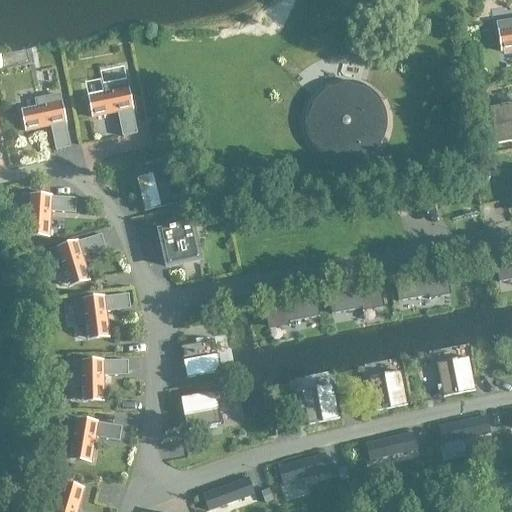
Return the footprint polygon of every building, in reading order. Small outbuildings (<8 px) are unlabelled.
[(511,33),(499,36),(501,53),(511,50),(511,33)] [(137,135),(126,83),(103,87),(105,98),(89,102),(93,119),(117,114),(122,138),(137,135)] [(351,84),(346,83),(342,84),(337,84),(332,86),(328,88),(323,91),(319,94),(315,98),(312,103),(309,108),(308,114),(307,119),(306,125),(307,130),(308,135),(309,139),(311,143),(314,147),(316,150),(320,154),(324,157),(328,160),(333,162),(339,163),(344,164),(350,164),(356,163),(361,162),(366,159),(371,156),(374,153),(378,150),(380,146),(383,142),(385,138),(386,134),(387,129),(387,123),(387,118),(386,113),(384,107),(381,102),(378,98),(374,94),(369,90),(365,88),(360,86),(355,84),(351,84)] [(60,96),(36,101),(38,112),(22,115),(26,132),(50,127),(55,152),(70,149),(60,96)] [(511,108),(491,112),(497,145),(511,142),(511,108)] [(167,173),(136,180),(144,213),(175,205),(167,173)] [(75,214),(76,199),(23,196),(21,220),(33,221),(32,237),(49,238),(51,213),(75,214)] [(192,226),(160,233),(167,268),(200,261),(192,226)] [(89,281),(82,257),(106,250),(101,236),(50,251),(57,274),(68,271),(73,286),(89,281)] [(511,264),(494,268),(497,284),(511,280),(511,264)] [(446,278),(396,287),(399,303),(449,293),(446,278)] [(379,290),(329,300),(332,316),(382,306),(379,290)] [(109,338),(106,313),(131,310),(129,295),(76,302),(79,326),(90,324),(92,340),(109,338)] [(317,302),(266,311),(269,327),(320,317),(317,302)] [(213,342),(181,348),(187,379),(219,373),(213,342)] [(469,359),(437,365),(443,397),(474,392),(469,359)] [(128,377),(128,361),(74,362),(75,387),(86,386),(87,403),(104,402),(103,377),(128,377)] [(401,373),(369,379),(375,411),(407,406),(401,373)] [(333,387),(301,392),(307,425),(338,419),(333,387)] [(213,393),(181,399),(187,431),(219,425),(213,393)] [(484,415),(435,425),(439,441),(487,430),(484,415)] [(122,428),(69,419),(65,443),(76,445),(73,461),(91,463),(95,439),(119,443),(122,428)] [(395,437),(348,448),(352,465),(399,454),(395,437)] [(322,452),(274,466),(279,482),(326,468),(322,452)] [(246,477),(199,492),(204,507),(251,492),(246,477)] [(51,499),(47,511),(76,511),(82,490),(65,486),(61,502),(51,499)]
